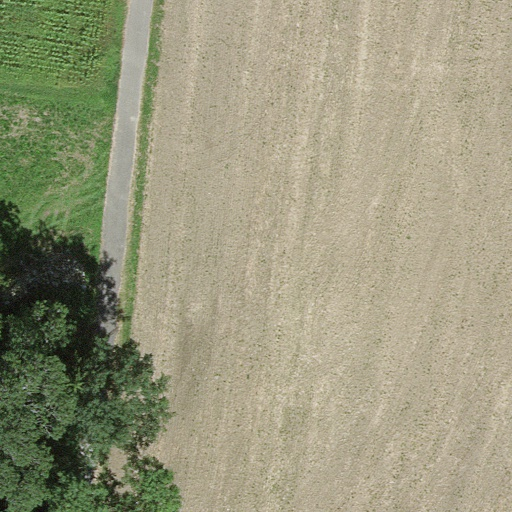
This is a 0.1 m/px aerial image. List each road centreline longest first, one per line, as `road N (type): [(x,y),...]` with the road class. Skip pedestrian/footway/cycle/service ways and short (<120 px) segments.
road 1 (track): [(97,371),(144,0)]
road 2 (track): [(75,511),(97,371)]
